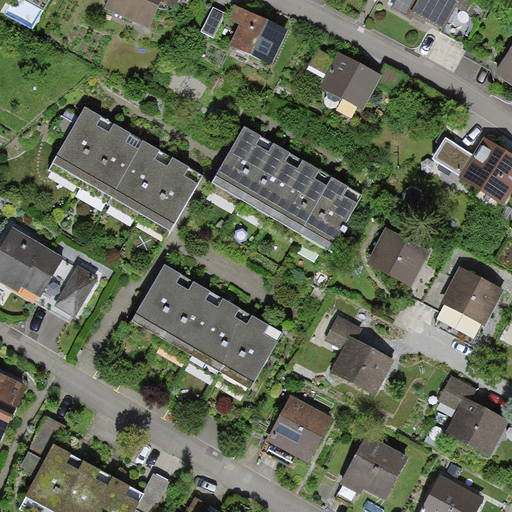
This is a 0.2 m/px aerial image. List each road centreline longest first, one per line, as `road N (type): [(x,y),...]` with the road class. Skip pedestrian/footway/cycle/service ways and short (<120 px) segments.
road 1 (residential): [(511,124),(388,52),(275,0)]
road 2 (residential): [(291,511),(77,380)]
